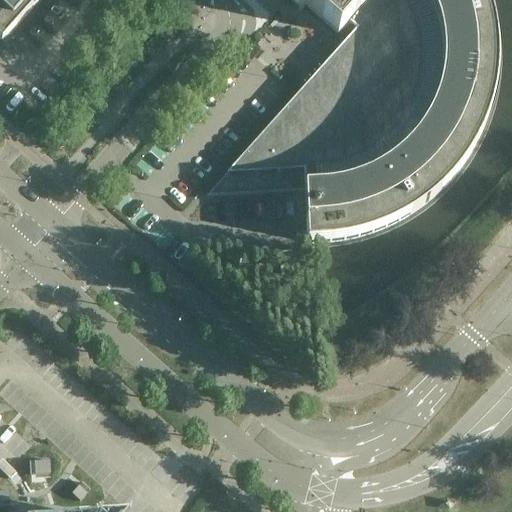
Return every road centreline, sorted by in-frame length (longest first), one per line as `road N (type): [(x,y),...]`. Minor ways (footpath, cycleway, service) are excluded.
road 1 (tertiary): [(28,259),(286,481),(327,493)]
road 2 (tertiary): [(336,442),(303,437),(264,410),(56,227)]
road 3 (tertiary): [(511,294),(388,423),(336,442)]
road 4 (unknown): [(220,5),(275,42),(278,55),(185,167)]
road 5 (tertiary): [(327,493),(407,484),(471,446),(511,398)]
